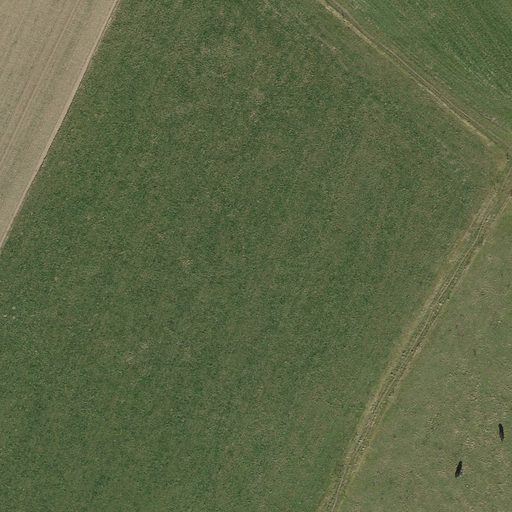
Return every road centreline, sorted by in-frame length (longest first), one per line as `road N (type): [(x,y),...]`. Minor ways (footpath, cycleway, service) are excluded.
road 1 (track): [(511,177),(390,389),(332,511)]
road 2 (track): [(331,0),(511,142)]
